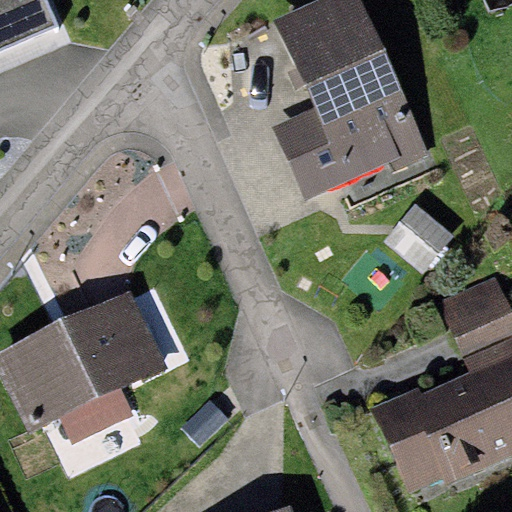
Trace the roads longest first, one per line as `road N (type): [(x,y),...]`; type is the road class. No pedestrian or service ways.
road 1 (residential): [(147,63),(349,511)]
road 2 (residential): [(0,236),(147,63)]
